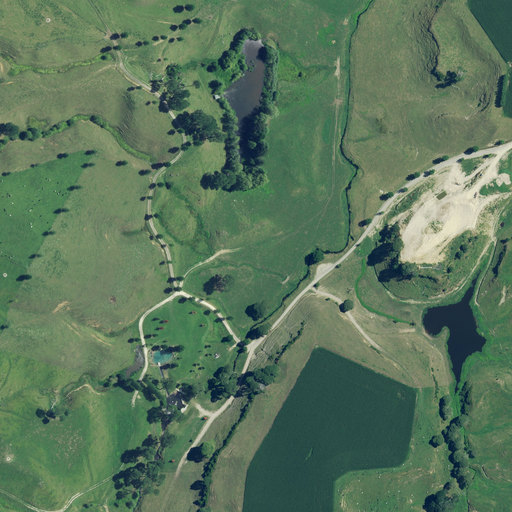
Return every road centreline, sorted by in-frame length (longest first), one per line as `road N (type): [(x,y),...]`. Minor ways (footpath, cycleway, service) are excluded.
road 1 (track): [(150,217),(176,286),(215,309),(247,346),(334,267)]
road 2 (track): [(181,292),(141,321),(146,364),(133,394),(135,428),(123,465),(59,511)]
road 3 (track): [(311,285),(339,300),(400,364),(415,396)]
